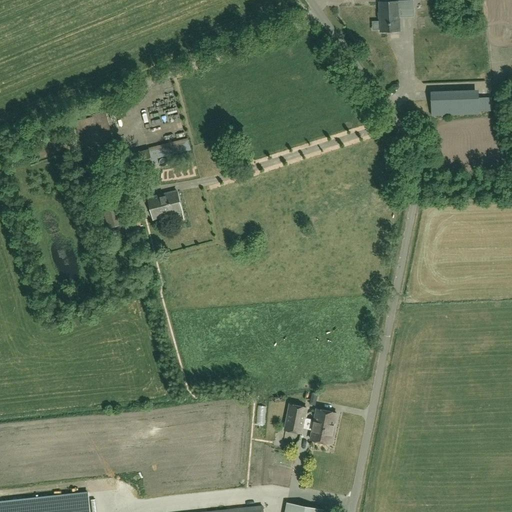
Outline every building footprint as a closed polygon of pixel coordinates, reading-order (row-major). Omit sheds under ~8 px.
[(399,31),(399,18),(414,18),(413,1),(380,2),(381,32),(399,31)] [(416,54),(478,53),(477,32),(416,34),(416,54)] [(480,53),(417,56),(418,78),(481,74),(480,53)] [(492,96),(479,97),(478,90),(430,92),(431,117),(479,115),(479,111),(493,110),(492,96)] [(92,115),(92,117),(75,122),(82,149),(113,141),(105,112),(92,115)] [(152,160),(191,150),(188,138),(146,149),(147,150),(129,155),(134,172),(153,167),(152,160)] [(123,179),(110,183),(117,205),(130,201),(123,179)] [(177,191),(170,193),(148,199),(154,220),(182,212),(177,191)] [(104,210),(109,228),(122,224),(117,206),(104,210)] [(290,405),(287,422),(285,430),(302,433),(303,428),(305,419),(307,409),(290,405)] [(315,421),(305,419),(303,428),(313,430),(311,440),(331,444),(337,414),(317,410),(315,421)] [(291,460),(291,450),(276,450),(276,459),(291,460)] [(90,511),(88,493),(0,502),(0,511),(90,511)]
